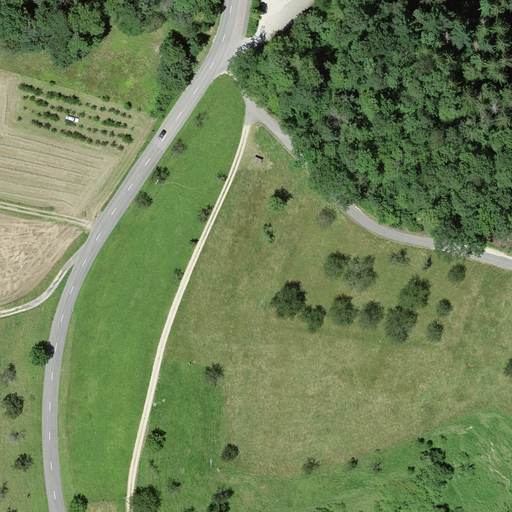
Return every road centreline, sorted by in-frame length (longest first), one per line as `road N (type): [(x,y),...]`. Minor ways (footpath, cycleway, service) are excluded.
road 1 (tertiary): [(60,511),(49,391),(64,315),(85,256),(210,69),(232,0)]
road 2 (track): [(130,511),(164,340),(242,150),(252,95)]
